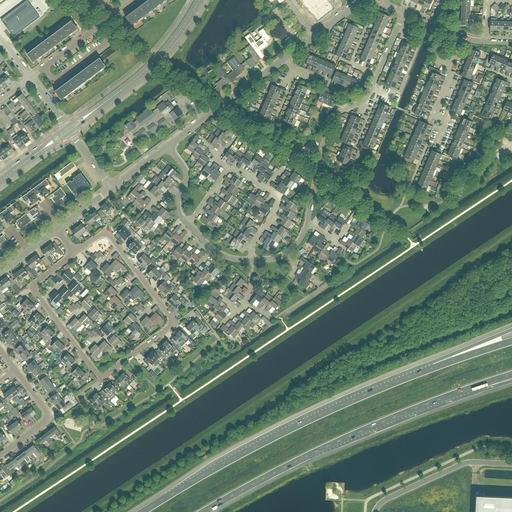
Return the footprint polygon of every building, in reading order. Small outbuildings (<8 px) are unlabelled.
[(7,22),(4,24),(14,36),(39,17),(27,0),(4,18),(7,22)] [(148,0),(126,17),(132,26),(138,21),(138,22),(141,20),(166,0),(148,0)] [(325,0),(303,0),(313,13),(319,9),(323,15),(332,8),(325,0)] [(432,0),(431,0),(425,0),(423,6),(429,9),(432,0)] [(380,13),(378,18),(387,22),(390,17),(380,13)] [(385,27),(387,22),(378,18),(377,20),(375,20),(372,18),(371,21),(375,23),(385,27)] [(33,50),(27,54),(33,63),(45,54),(78,29),(72,21),(66,25),(63,27),(35,48),(33,50)] [(135,26),(137,31),(148,25),(146,21),(135,26)] [(383,32),(385,27),(375,23),(374,26),(373,25),(370,24),(369,26),(371,28),(373,28),(383,32)] [(349,24),(347,29),(356,33),(358,31),(359,32),(362,33),(363,30),(360,29),(359,28),(349,24)] [(251,44),(261,59),(265,56),(260,50),(268,44),(266,42),(270,39),(268,35),(271,32),(267,26),(258,32),(263,38),(256,43),(249,34),(245,37),(250,45),(251,44)] [(381,38),(383,32),(373,28),(372,31),(370,30),(367,29),(366,32),(371,34),(381,38)] [(354,39),(356,33),(347,29),(344,34),(354,39)] [(353,41),(355,42),(358,43),(359,40),(356,39),(354,39),(344,34),(342,40),(352,44),(353,41)] [(378,43),(381,38),(371,34),(370,36),(365,34),(364,37),(369,39),(378,43)] [(376,48),(378,43),(369,39),(368,41),(363,39),(362,42),(367,44),(376,48)] [(350,49),(352,44),(342,40),(340,45),(350,49)] [(403,42),(401,48),(410,52),(411,49),(415,51),(416,48),(413,46),(403,42)] [(252,57),(246,62),(243,64),(245,66),(244,67),(246,70),(250,67),(251,69),(256,65),(255,63),(261,59),(251,44),(250,45),(246,48),(251,54),(252,57)] [(374,53),(376,48),(367,44),(366,46),(364,45),(361,44),(360,47),(363,48),(364,49),(374,53)] [(348,54),(350,49),(340,45),(338,50),(348,54)] [(471,49),(469,55),(479,59),(481,54),(482,51),(474,47),(473,50),(471,49)] [(411,52),(410,52),(401,48),(398,53),(408,57),(409,55),(410,55),(413,56),(414,54),(411,52)] [(372,58),(374,53),(364,49),(363,51),(359,49),(358,52),(360,53),(362,54),(372,58)] [(345,60),(348,54),(338,50),(336,56),(345,60)] [(406,63),(408,57),(398,53),(398,54),(396,58),(406,63)] [(311,66),(315,57),(310,54),(305,64),(311,66)] [(360,60),(370,64),(372,58),(362,54),(361,57),(359,56),(357,55),(355,58),(358,59),(360,60)] [(494,66),(498,57),(493,54),(489,64),(491,65),(491,66),(490,69),(492,70),(494,66)] [(476,64),(479,59),(469,55),(468,57),(464,56),(463,59),(465,59),(467,60),(476,64)] [(233,71),(227,76),(231,82),(232,83),(237,79),(236,78),(242,73),(236,65),(239,63),(235,56),(227,62),(233,71)] [(320,59),(315,57),(311,66),(316,69),(320,59)] [(499,68),(503,59),(498,57),(494,66),(496,67),(495,71),(498,72),(499,68)] [(106,67),(102,62),(100,58),(55,92),(61,100),(67,96),(70,94),(98,73),(100,71),(106,67)] [(404,68),(406,63),(396,58),(394,64),(404,68)] [(320,59),(316,69),(321,71),(325,61),(320,59)] [(504,71),(508,61),(503,59),(499,68),(503,70),(502,71),(501,71),(500,73),(503,75),(504,72),(504,71)] [(467,60),(464,65),(474,69),(476,64),(467,60)] [(330,63),(325,61),(321,71),(324,72),(322,76),(325,77),(326,73),(330,63)] [(326,73),(332,75),(336,65),(330,63),(326,73)] [(402,73),(404,68),(394,64),(392,69),(401,73),(402,73)] [(464,65),(462,70),(472,74),(474,69),(464,65)] [(225,86),(231,82),(227,76),(220,67),(216,71),(222,79),(215,84),(221,91),(226,88),(225,86)] [(444,80),(445,78),(441,76),(440,75),(441,72),(432,68),(430,67),(428,71),(431,72),(429,77),(439,81),(440,79),(444,80)] [(400,76),(401,76),(404,77),(405,74),(402,73),(401,73),(392,69),(390,74),(399,78),(400,76)] [(470,80),(472,74),(462,70),(461,73),(457,71),(456,74),(459,75),(460,76),(470,80)] [(336,71),(332,81),(334,82),(334,84),(333,86),(335,88),(337,85),(337,83),(341,73),(336,71)] [(346,76),(341,73),(337,83),(342,85),(346,76)] [(403,80),(399,78),(390,74),(387,79),(397,83),(398,81),(402,82),(403,80)] [(0,79),(5,86),(10,82),(5,75),(1,78),(0,76),(0,79)] [(352,78),(346,76),(342,85),(345,87),(344,88),(347,89),(348,88),(347,88),(352,78)] [(440,82),(439,81),(429,77),(427,82),(437,87),(437,86),(438,84),(439,85),(442,86),(443,83),(440,82)] [(353,90),(357,80),(352,78),(347,88),(348,88),(350,89),(349,90),(348,93),(351,94),(352,92),(353,90)] [(505,85),(507,86),(509,87),(510,84),(507,82),(497,78),(495,84),(504,88),(505,85)] [(398,83),(397,83),(387,79),(385,84),(395,89),(396,86),(397,86),(400,87),(401,85),(398,83)] [(474,84),(464,80),(462,85),(472,89),(474,84)] [(435,92),(436,89),(440,91),(441,88),(437,86),(437,87),(427,82),(425,88),(435,92)] [(294,89),(296,90),(306,94),(308,88),(298,84),(297,87),(293,85),(292,88),(294,89)] [(495,84),(492,89),(502,93),(503,91),(507,92),(508,89),(504,88),(495,84)] [(281,92),(282,93),(285,94),(286,91),(283,90),(282,89),(272,85),(269,91),(279,95),(281,92)] [(469,94),(472,89),(462,85),(460,90),(469,94)] [(439,93),(435,92),(425,88),(423,93),(433,97),(434,94),(437,96),(439,93)] [(492,89),(490,94),(500,98),(502,94),(503,95),(502,96),(505,97),(506,94),(502,93),(492,89)] [(304,99),(306,94),(296,90),(295,92),(293,91),(290,90),(289,93),(292,94),(294,95),(304,99)] [(467,99),(469,94),(460,90),(459,93),(455,91),(453,94),(457,95),(467,99)] [(278,97),(280,98),(283,99),(284,96),(279,95),(269,91),(267,96),(277,100),(278,97)] [(323,103),(327,94),(321,91),(317,101),(323,103)] [(430,102),(433,97),(423,93),(421,98),(430,102)] [(18,105),(26,99),(22,94),(16,98),(18,101),(15,103),(16,106),(18,105)] [(332,96),(327,94),(323,103),(328,105),(332,96)] [(504,100),(500,98),(490,94),(488,99),(498,103),(499,101),(503,102),(504,100)] [(301,104),(304,99),(294,95),(293,97),(291,96),(288,95),(287,98),(290,99),(292,100),(301,104)] [(465,105),(467,99),(457,95),(456,98),(452,96),(451,99),(455,101),(455,100),(465,105)] [(277,100),(267,96),(265,101),(275,105),(277,100)] [(332,96),(328,105),(333,108),(337,98),(332,96)] [(428,107),(430,102),(421,98),(418,103),(428,107)] [(22,105),(24,108),(29,104),(26,99),(18,105),(19,107),(22,105)] [(502,105),(498,103),(488,99),(486,104),(496,108),(497,106),(500,108),(502,105)] [(299,109),(301,104),(292,100),(291,102),(289,102),(286,101),(285,103),(288,104),(289,105),(299,109)] [(463,110),(465,105),(455,100),(455,101),(454,103),(450,101),(449,104),(453,106),(463,110)] [(144,111),(144,112),(136,119),(137,120),(133,123),(131,121),(123,127),(127,125),(129,127),(127,129),(130,132),(131,131),(134,135),(136,139),(137,139),(140,136),(141,138),(141,137),(144,135),(145,137),(149,134),(148,133),(150,131),(151,133),(151,132),(154,130),(155,132),(159,129),(159,127),(160,126),(161,127),(164,125),(165,127),(169,124),(168,123),(171,120),(173,118),(175,120),(183,114),(178,107),(175,110),(173,108),(174,108),(169,101),(165,104),(164,102),(157,107),(158,108),(153,112),(150,108),(149,107),(144,111)] [(273,110),(275,105),(265,101),(263,106),(273,110)] [(508,113),(511,103),(506,101),(502,111),(508,113)] [(390,107),(380,103),(379,106),(375,104),(374,107),(378,108),(388,112),(390,107)] [(426,112),(427,110),(431,112),(432,109),(428,107),(418,103),(416,108),(426,112)] [(27,113),(33,109),(29,104),(24,108),(26,111),(20,115),(22,117),(27,113)] [(493,113),(496,108),(486,104),(484,109),(493,114),(493,113)] [(301,110),(299,109),(289,105),(288,107),(287,107),(284,106),(283,108),(287,110),(297,114),(299,115),(301,110)] [(273,110),(263,106),(261,111),(271,115),(272,113),(276,115),(277,112),(273,110)] [(451,111),(460,115),(463,110),(453,106),(451,111)] [(386,118),(388,112),(378,108),(377,111),(373,109),(372,112),(376,114),(376,113),(386,118)] [(430,114),(426,112),(416,108),(414,108),(412,113),(414,113),(414,114),(424,118),(425,115),(429,117),(430,114)] [(29,115),(31,118),(36,114),(33,109),(27,113),(22,117),(23,119),(29,115)] [(497,115),(493,113),(493,114),(484,109),(481,115),(491,119),(492,116),(496,118),(497,115)] [(283,115),(285,115),(297,120),(295,119),(297,114),(287,110),(286,113),(285,112),(282,111),(281,114),(283,115)] [(272,116),(271,115),(261,111),(258,117),(268,121),(270,118),(271,119),(274,120),(275,117),(272,116)] [(376,113),(376,114),(375,116),(371,114),(370,117),(374,119),(383,123),(386,118),(376,113)] [(26,129),(40,119),(36,114),(31,118),(32,120),(24,126),(26,129)] [(284,118),(282,117),(280,116),(278,119),(281,120),(295,126),(297,120),(285,115),(284,118)] [(361,119),(355,117),(351,115),(349,120),(359,125),(359,124),(360,122),(364,123),(365,121),(361,119)] [(461,121),(460,120),(458,119),(457,122),(460,124),(470,128),(472,122),(463,118),(461,121)] [(44,123),(40,119),(26,129),(30,133),(36,129),(34,126),(36,124),(38,127),(39,127),(40,128),(42,126),(41,125),(44,123)] [(381,128),(383,123),(374,119),(373,121),(369,119),(368,122),(371,124),(372,124),(381,128)] [(363,126),(359,124),(359,125),(349,120),(347,126),(357,130),(358,127),(359,128),(361,129),(363,126)] [(427,130),(428,128),(429,128),(432,129),(433,127),(430,125),(419,121),(417,126),(427,130)] [(225,124),(221,130),(220,131),(226,134),(226,135),(228,136),(233,129),(224,123),(225,124)] [(372,124),(371,124),(371,126),(367,125),(366,127),(369,129),(379,133),(381,128),(372,124)] [(459,126),(458,126),(456,124),(454,127),(458,129),(468,133),(470,128),(460,124),(459,126)] [(354,135),(357,130),(347,126),(345,131),(354,135)] [(431,132),(427,130),(417,126),(415,131),(425,136),(426,133),(430,135),(431,132)] [(232,138),(228,136),(226,135),(226,134),(220,131),(221,130),(217,128),(218,129),(214,136),(219,140),(221,141),(222,141),(224,137),(227,139),(230,141),(232,138)] [(367,134),(377,138),(379,133),(369,129),(368,131),(365,130),(363,133),(367,134)] [(456,134),(466,138),(468,133),(458,129),(457,131),(453,130),(452,132),(456,134)] [(354,135),(345,131),(342,136),(352,140),(353,137),(357,139),(358,136),(354,135)] [(424,138),(425,136),(415,131),(413,137),(423,141),(424,138)] [(13,140),(10,137),(6,132),(4,134),(9,140),(10,142),(13,140)] [(18,137),(24,144),(29,140),(24,133),(18,137)] [(225,144),(222,141),(221,141),(219,140),(214,136),(211,133),(211,134),(212,134),(207,141),(206,140),(215,146),(218,142),(221,144),(221,145),(223,146),(225,144)] [(9,140),(4,134),(1,137),(5,143),(9,140)] [(375,143),(377,138),(367,134),(365,139),(375,143)] [(464,143),(466,138),(456,134),(455,136),(451,135),(450,138),(454,139),(464,143)] [(194,138),(192,141),(186,150),(187,149),(193,153),(199,146),(195,143),(199,137),(196,135),(194,138)] [(356,142),(352,140),(342,136),(340,141),(350,145),(351,143),(355,144),(356,142)] [(19,148),(24,144),(18,137),(13,141),(19,148)] [(424,141),(423,141),(413,137),(411,142),(420,146),(421,143),(425,145),(426,142),(424,141)] [(362,144),(363,145),(372,149),(375,143),(365,139),(364,142),(360,140),(358,145),(361,146),(362,144)] [(461,148),(464,143),(454,139),(453,142),(449,140),(448,143),(452,144),(461,148)] [(193,153),(191,156),(192,155),(198,160),(199,160),(203,154),(204,152),(200,150),(204,144),(201,142),(199,146),(193,153)] [(424,147),(420,146),(411,142),(408,147),(418,151),(419,149),(423,150),(424,147)] [(446,148),(449,149),(459,153),(461,148),(452,144),(450,147),(447,145),(446,148)] [(2,149),(8,156),(13,152),(8,145),(2,149)] [(344,145),(342,151),(352,155),(353,152),(357,154),(358,151),(354,149),(344,145)] [(226,162),(229,164),(230,161),(233,158),(237,153),(230,148),(231,147),(225,156),(228,159),(226,162)] [(422,153),(418,151),(408,147),(406,152),(416,156),(417,154),(421,155),(422,153)] [(207,148),(204,152),(203,154),(199,160),(198,160),(196,163),(197,163),(197,162),(204,166),(203,168),(209,159),(205,156),(207,153),(209,150),(207,148)] [(0,156),(3,160),(8,156),(2,149),(0,150),(0,156)] [(457,159),(459,153),(449,149),(447,155),(457,159)] [(239,150),(237,153),(233,158),(230,161),(229,164),(231,166),(235,160),(239,163),(241,161),(245,155),(244,155),(238,151),(239,150)] [(356,156),(352,155),(342,151),(339,150),(337,155),(340,156),(349,160),(350,157),(354,159),(356,156)] [(426,154),(429,156),(439,160),(442,155),(432,150),(431,153),(427,151),(426,154)] [(243,163),(247,166),(253,158),(246,153),(247,152),(244,155),(245,155),(241,161),(239,163),(236,167),(239,169),(241,166),(243,163)] [(417,157),(416,156),(406,152),(404,158),(414,162),(415,159),(416,159),(419,161),(420,158),(417,157)] [(262,161),(264,159),(264,158),(263,159),(257,155),(258,154),(251,162),(255,165),(253,168),(251,171),(254,173),(257,169),(262,161)] [(348,163),(349,163),(352,164),(353,161),(349,160),(340,156),(337,161),(347,165),(348,163)] [(437,165),(439,160),(429,156),(428,158),(425,157),(423,159),(426,161),(427,161),(437,165)] [(267,168),(270,165),(269,165),(269,166),(262,161),(257,169),(261,172),(258,175),(256,178),(259,180),(261,177),(262,176),(267,168)] [(435,170),(437,165),(427,161),(426,163),(422,162),(421,165),(425,166),(435,170)] [(72,162),(58,172),(62,177),(76,167),(77,168),(72,162)] [(207,179),(209,176),(213,171),(215,167),(217,165),(214,163),(210,169),(206,166),(200,175),(201,174),(207,178),(207,179)] [(181,176),(178,173),(168,164),(167,165),(168,165),(163,171),(162,171),(171,178),(171,177),(174,174),(177,176),(179,178),(181,176)] [(220,167),(217,165),(215,167),(213,171),(209,176),(215,181),(215,182),(221,173),(217,170),(220,167)] [(433,175),(435,170),(425,166),(424,169),(420,167),(419,170),(423,171),(433,175)] [(277,173),(279,170),(276,167),(272,172),(267,168),(262,176),(269,180),(275,172),(277,173)] [(295,182),(295,183),(298,185),(298,184),(297,184),(302,177),(303,178),(294,172),(292,174),(286,170),(284,175),(287,177),(289,178),(295,182)] [(72,182),(71,181),(67,184),(78,199),(85,194),(86,193),(85,191),(87,190),(88,191),(92,188),(79,171),(81,173),(73,179),(74,180),(72,182)] [(173,179),(171,177),(171,178),(162,171),(157,177),(165,184),(167,185),(170,182),(173,184),(176,186),(178,184),(174,181),(172,179),(173,179)] [(430,181),(433,175),(423,171),(422,174),(418,172),(417,175),(421,177),(421,176),(430,181)] [(160,190),(163,186),(169,191),(171,188),(168,186),(167,185),(165,184),(157,177),(155,176),(151,182),(150,181),(150,182),(160,190)] [(223,179),(225,181),(226,181),(231,185),(237,189),(242,182),(242,183),(243,183),(234,177),(231,180),(228,178),(225,176),(223,179)] [(418,182),(428,186),(430,181),(421,176),(421,177),(420,179),(416,177),(415,180),(418,182)] [(281,179),(279,177),(277,180),(281,182),(283,184),(288,188),(291,190),(292,190),(291,189),(295,183),(295,182),(289,178),(287,177),(285,181),(281,179)] [(40,184),(34,189),(38,194),(40,193),(43,196),(48,193),(45,188),(49,184),(46,179),(41,183),(42,183),(40,184)] [(240,191),(237,189),(231,185),(226,181),(225,181),(224,183),(226,185),(229,187),(227,191),(234,197),(235,197),(239,190),(240,191)] [(145,188),(153,195),(156,191),(162,195),(164,193),(160,190),(150,182),(151,182),(146,188),(145,187),(145,188)] [(284,194),(288,188),(283,184),(281,182),(278,186),(275,184),(272,182),(270,185),(285,195),(284,194)] [(426,191),(428,186),(418,182),(417,184),(414,183),(412,185),(426,191)] [(140,195),(136,192),(141,186),(138,184),(127,198),(128,197),(134,202),(139,197),(140,195)] [(61,188),(53,194),(55,196),(52,198),(60,209),(65,205),(60,199),(66,195),(61,188)] [(224,193),(227,195),(224,199),(233,205),(232,205),(236,198),(237,199),(238,199),(235,197),(234,197),(227,191),(226,190),(223,188),(221,191),(224,193)] [(38,194),(34,189),(28,193),(26,195),(26,194),(21,198),(25,203),(26,202),(26,203),(29,201),(28,200),(30,199),(33,204),(38,200),(35,196),(38,194)] [(252,207),(254,204),(258,198),(257,198),(259,196),(262,192),(259,190),(257,193),(255,196),(251,193),(245,202),(246,201),(252,205),(251,206),(252,207)] [(143,191),(140,195),(139,197),(134,202),(131,205),(132,205),(132,204),(138,209),(138,210),(144,203),(147,206),(151,201),(148,198),(145,202),(141,199),(146,193),(143,191)] [(263,198),(259,196),(257,198),(258,198),(254,204),(260,208),(264,202),(264,203),(266,200),(270,194),(267,192),(263,198)] [(288,203),(285,207),(287,209),(293,212),(297,206),(298,207),(298,206),(290,200),(284,196),(282,199),(288,203)] [(222,210),(225,212),(224,211),(229,205),(230,205),(221,199),(218,203),(215,201),(213,199),(211,202),(216,206),(222,210)] [(268,205),(264,203),(264,202),(260,208),(258,211),(259,210),(265,215),(265,216),(271,207),(273,204),(275,201),(272,199),(268,205)] [(218,216),(222,210),(216,206),(211,202),(209,200),(207,203),(209,205),(212,207),(210,211),(212,213),(212,212),(218,216)] [(104,212),(102,214),(107,221),(111,218),(107,212),(110,210),(111,211),(113,209),(110,204),(107,205),(105,203),(100,207),(104,212)] [(283,215),(290,221),(290,220),(295,214),(296,215),(296,214),(293,212),(287,209),(285,207),(284,206),(281,204),(280,207),(282,209),(285,211),(283,215)] [(0,213),(0,217),(3,221),(5,219),(8,223),(13,219),(10,214),(14,211),(11,206),(6,209),(5,211),(4,210),(0,213)] [(159,211),(154,207),(152,209),(155,212),(156,212),(158,214),(157,214),(163,218),(166,221),(166,220),(165,220),(170,214),(171,215),(171,214),(163,207),(159,211)] [(33,208),(25,214),(31,222),(37,217),(41,223),(46,219),(38,209),(35,211),(33,208)] [(210,226),(212,223),(216,225),(215,224),(220,218),(221,219),(221,218),(218,216),(212,212),(212,213),(210,211),(206,208),(204,211),(210,215),(207,219),(203,216),(200,220),(210,226)] [(104,223),(107,221),(102,214),(99,216),(95,210),(90,214),(95,221),(100,217),(104,223)] [(145,214),(148,217),(156,223),(159,225),(158,224),(163,218),(157,214),(158,214),(156,212),(155,212),(152,216),(147,211),(145,214)] [(317,219),(324,224),(326,222),(325,222),(329,216),(323,212),(324,211),(323,211),(317,219)] [(331,213),(329,216),(325,222),(326,222),(324,224),(323,225),(321,228),(324,230),(326,227),(328,224),(332,227),(334,225),(334,224),(337,219),(331,215),(332,214),(331,213)] [(31,222),(25,214),(17,221),(19,223),(17,225),(25,235),(30,232),(25,226),(31,222)] [(89,223),(87,225),(92,232),(95,230),(90,225),(95,221),(90,214),(85,218),(89,223)] [(294,222),(290,220),(290,221),(283,215),(282,214),(280,217),(279,217),(279,218),(282,220),(280,223),(289,229),(288,228),(292,222),(293,223),(294,222)] [(364,231),(364,230),(369,224),(370,225),(355,214),(355,215),(353,217),(356,219),(359,221),(356,225),(358,227),(364,231)] [(151,229),(156,223),(148,217),(145,220),(140,216),(136,221),(141,226),(145,231),(148,227),(152,230),(151,229)] [(254,228),(251,226),(254,222),(245,216),(246,217),(241,223),(240,222),(240,223),(243,225),(249,229),(251,230),(252,231),(255,233),(257,230),(254,228)] [(340,229),(344,225),(346,221),(346,220),(345,221),(339,217),(340,216),(339,216),(337,219),(334,224),(334,225),(332,227),(329,230),(332,232),(334,230),(334,229),(336,226),(340,229)] [(120,226),(122,228),(117,233),(118,233),(117,234),(119,237),(120,236),(121,237),(128,230),(126,229),(130,224),(126,219),(120,226)] [(90,234),(92,232),(87,225),(85,227),(82,223),(77,227),(82,234),(87,230),(90,234)] [(357,229),(354,233),(354,234),(356,235),(361,239),(362,238),(366,232),(367,233),(364,230),(364,231),(358,227),(356,225),(353,223),(351,225),(357,229)] [(249,234),(251,230),(249,229),(243,225),(239,231),(245,235),(244,235),(247,237),(248,237),(250,239),(252,237),(250,235),(249,234)] [(168,244),(170,241),(174,235),(176,233),(180,228),(177,226),(172,233),(168,230),(160,239),(163,242),(165,240),(168,242),(167,243),(168,244)] [(282,237),(285,239),(284,238),(289,232),(290,232),(281,226),(278,230),(275,228),(273,226),(271,229),(274,231),(275,231),(277,232),(277,233),(282,237)] [(77,238),(82,234),(77,227),(72,231),(74,235),(72,237),(77,244),(80,241),(77,238)] [(130,235),(132,237),(134,235),(134,236),(136,234),(130,228),(128,230),(121,237),(123,238),(122,239),(125,242),(130,235)] [(240,242),(244,235),(245,235),(239,231),(236,229),(237,230),(232,236),(238,240),(238,241),(240,242)] [(179,236),(176,233),(174,235),(170,241),(176,246),(175,247),(182,239),(187,233),(184,231),(179,236)] [(278,243),(282,237),(277,233),(277,232),(275,231),(274,231),(272,235),(266,231),(264,234),(270,238),(276,242),(278,244),(279,244),(278,243)] [(357,245),(360,248),(360,247),(359,246),(363,240),(364,241),(365,241),(362,238),(361,239),(356,235),(354,234),(354,233),(350,231),(348,233),(354,237),(351,241),(357,245)] [(244,245),(240,242),(238,241),(238,240),(232,236),(229,234),(230,235),(226,241),(225,240),(224,241),(233,247),(236,243),(239,245),(242,247),(244,245)] [(271,248),(276,242),(270,238),(264,234),(262,236),(266,239),(263,243),(265,244),(263,247),(270,252),(272,249),(271,248)] [(0,237),(0,244),(1,244),(6,250),(11,246),(3,235),(0,237)] [(130,249),(132,250),(140,241),(138,239),(134,236),(134,235),(132,237),(127,243),(131,240),(133,241),(127,247),(130,250),(130,249)] [(320,240),(320,239),(313,235),(307,243),(307,244),(308,243),(314,247),(318,242),(320,240)] [(352,252),(357,245),(351,241),(349,240),(346,244),(343,242),(344,242),(341,240),(339,242),(353,253),(353,252),(352,252)] [(143,244),(140,241),(132,250),(133,252),(132,252),(135,255),(141,249),(143,251),(145,249),(147,247),(143,244)] [(321,244),(318,242),(314,247),(312,250),(313,249),(319,254),(320,254),(324,248),(324,249),(325,246),(321,244)] [(328,242),(325,246),(324,249),(324,248),(320,254),(319,254),(317,257),(318,257),(318,256),(325,260),(324,262),(326,259),(326,258),(330,253),(326,250),(330,244),(328,242)] [(52,243),(47,247),(52,254),(55,252),(57,253),(58,252),(61,256),(63,254),(58,247),(56,249),(52,243)] [(178,260),(180,257),(184,252),(186,250),(189,246),(186,244),(182,250),(178,247),(179,246),(171,254),(172,255),(172,254),(178,259),(177,260),(178,260)] [(49,256),(52,254),(47,247),(41,251),(45,256),(43,258),(50,267),(54,264),(53,262),(53,261),(49,256)] [(189,253),(186,250),(184,252),(180,257),(186,262),(185,263),(188,260),(192,255),(193,253),(194,253),(197,249),(194,247),(189,253)] [(340,248),(338,249),(338,250),(336,254),(331,251),(330,253),(326,258),(326,259),(333,263),(332,264),(342,250),(340,248)] [(142,264),(148,257),(146,255),(148,252),(145,249),(143,251),(137,257),(138,257),(141,253),(143,255),(138,260),(142,264)] [(197,256),(194,253),(193,253),(192,255),(188,260),(194,265),(193,266),(205,253),(202,250),(197,256)] [(47,269),(50,267),(43,258),(41,260),(37,254),(32,258),(37,265),(39,263),(40,265),(41,264),(42,265),(43,264),(47,269)] [(115,260),(110,266),(114,269),(116,272),(121,267),(124,270),(126,268),(119,261),(120,259),(117,257),(114,260),(115,260)] [(151,263),(153,264),(155,263),(157,261),(153,257),(151,260),(148,257),(142,264),(146,268),(151,263)] [(306,264),(303,268),(305,269),(311,273),(316,267),(317,267),(302,257),(300,260),(303,262),(303,261),(306,264)] [(34,267),(37,265),(32,258),(27,262),(29,265),(27,267),(33,276),(34,276),(35,278),(38,276),(34,267)] [(95,269),(98,266),(91,260),(84,268),(86,270),(87,268),(91,273),(95,269)] [(110,274),(114,269),(110,266),(107,263),(101,269),(109,277),(111,275),(110,274)] [(151,277),(152,278),(158,271),(156,269),(158,266),(155,263),(153,264),(147,270),(148,270),(151,267),(153,269),(147,275),(150,277),(151,277)] [(209,268),(205,265),(204,264),(202,267),(204,269),(205,269),(207,271),(215,278),(215,277),(214,277),(219,271),(220,272),(220,271),(212,265),(209,268)] [(314,275),(311,273),(305,269),(303,268),(299,265),(297,268),(303,272),(301,276),(300,276),(303,277),(308,281),(313,275),(314,275)] [(23,267),(18,271),(23,278),(28,274),(31,278),(33,276),(27,267),(24,269),(23,267)] [(158,271),(152,278),(156,281),(161,276),(163,278),(165,276),(167,274),(160,268),(158,271)] [(61,277),(63,278),(68,283),(74,276),(70,272),(71,271),(69,269),(61,277)] [(100,274),(95,269),(91,273),(89,275),(92,278),(91,279),(92,281),(94,283),(100,277),(101,275),(100,274)] [(197,273),(198,274),(200,275),(208,282),(207,281),(210,278),(212,280),(214,277),(215,278),(207,271),(205,269),(202,273),(199,271),(197,269),(194,271),(197,273)] [(18,282),(23,278),(18,271),(13,275),(16,279),(14,280),(13,280),(19,287),(21,285),(18,282)] [(200,286),(203,288),(207,282),(208,282),(200,275),(198,274),(195,278),(189,273),(187,276),(201,287),(200,286)] [(311,283),(308,281),(303,277),(300,276),(301,276),(297,273),(295,276),(298,278),(298,277),(301,280),(298,284),(307,290),(307,289),(306,289),(310,283),(311,283)] [(171,277),(167,274),(165,276),(163,278),(158,284),(161,280),(163,282),(157,288),(160,291),(161,290),(162,291),(169,284),(166,282),(171,277)] [(239,287),(245,281),(236,274),(237,275),(232,281),(231,280),(231,281),(234,283),(239,287)] [(7,277),(2,281),(7,287),(12,284),(14,286),(17,293),(21,290),(19,287),(13,280),(14,280),(11,277),(9,279),(7,277)] [(0,288),(1,290),(0,290),(0,293),(4,298),(6,297),(3,293),(9,289),(7,287),(2,281),(0,281),(0,288)] [(75,281),(73,284),(68,288),(75,294),(79,290),(81,291),(83,289),(75,281)] [(174,284),(171,282),(169,284),(162,291),(162,292),(166,296),(171,290),(173,292),(175,290),(177,288),(174,284)] [(241,289),(239,287),(234,283),(229,289),(228,288),(231,291),(231,290),(236,295),(238,296),(238,297),(242,300),(244,297),(238,292),(241,289)] [(118,293),(115,290),(111,286),(103,294),(105,296),(107,295),(111,299),(115,296),(118,293)] [(136,286),(130,292),(134,296),(136,298),(141,294),(142,295),(144,293),(136,286)] [(62,297),(62,298),(65,300),(69,296),(71,297),(73,295),(65,287),(59,294),(62,297)] [(217,301),(214,298),(215,296),(217,298),(221,293),(214,287),(212,290),(209,295),(210,296),(204,304),(205,303),(211,308),(215,304),(216,303),(217,301)] [(179,290),(177,288),(175,290),(173,292),(168,297),(168,298),(171,294),(173,296),(168,302),(171,304),(172,305),(179,298),(176,296),(179,293),(177,292),(179,290)] [(130,292),(129,291),(127,289),(121,296),(127,301),(125,303),(127,305),(131,301),(130,300),(131,298),(133,300),(136,298),(134,296),(130,292)] [(256,300),(260,303),(262,301),(261,301),(266,295),(260,290),(260,289),(249,303),(250,304),(251,305),(252,304),(254,303),(254,302),(256,300)] [(236,305),(238,307),(241,305),(235,300),(238,297),(238,296),(236,295),(231,290),(231,291),(226,296),(225,296),(233,303),(236,305)] [(56,304),(62,298),(62,297),(59,294),(56,291),(50,298),(53,301),(50,303),(52,304),(57,309),(59,306),(56,304)] [(268,292),(266,295),(261,301),(262,301),(260,303),(257,306),(259,308),(262,306),(261,306),(264,303),(268,306),(269,304),(274,299),(274,298),(268,294),(268,293),(268,292)] [(81,303),(83,305),(88,309),(94,303),(90,298),(91,297),(89,295),(81,303)] [(179,298),(172,305),(176,309),(181,303),(183,305),(184,306),(185,304),(188,301),(181,295),(179,298)] [(273,313),(274,311),(282,301),(281,302),(275,297),(276,296),(276,295),(274,298),(274,299),(269,304),(268,306),(265,309),(267,312),(269,309),(272,306),(275,309),(272,313),(273,313)] [(121,302),(115,296),(111,299),(108,302),(113,306),(111,307),(114,310),(121,302)] [(220,297),(217,301),(216,303),(215,304),(211,308),(209,311),(210,310),(216,315),(220,310),(222,308),(218,305),(220,302),(223,300),(220,297)] [(25,309),(31,303),(27,299),(22,304),(20,302),(22,300),(16,306),(20,310),(22,307),(25,309)] [(33,303),(32,304),(31,303),(25,309),(27,312),(25,314),(26,316),(24,318),(26,320),(30,316),(36,310),(35,310),(32,313),(30,312),(36,306),(33,303)] [(216,315),(213,318),(214,318),(214,317),(220,322),(220,323),(227,315),(223,312),(225,309),(227,307),(225,305),(222,308),(220,310),(216,315)] [(102,315),(94,308),(88,315),(95,321),(99,316),(100,318),(102,315)] [(247,313),(245,311),(243,314),(246,317),(246,316),(248,318),(256,325),(257,324),(256,324),(261,318),(262,319),(262,318),(253,312),(250,316),(247,313)] [(32,325),(35,323),(41,316),(40,315),(41,314),(38,312),(32,318),(30,316),(26,320),(32,325)] [(154,322),(153,322),(156,325),(161,320),(162,322),(164,320),(156,312),(150,319),(154,322)] [(127,321),(131,326),(135,322),(137,319),(131,313),(123,321),(125,323),(127,321)] [(93,322),(86,315),(85,314),(78,320),(82,324),(85,327),(89,322),(91,324),(93,322)] [(246,327),(249,330),(250,329),(249,328),(250,327),(252,329),(256,324),(256,325),(248,318),(246,316),(246,317),(243,320),(240,318),(238,315),(236,318),(239,321),(241,322),(241,323),(247,327),(246,327)] [(42,316),(41,316),(35,323),(32,325),(35,328),(38,331),(40,329),(46,324),(42,327),(40,325),(46,319),(42,316)] [(149,327),(153,322),(154,322),(150,319),(147,316),(141,322),(149,330),(151,328),(149,327)] [(5,324),(1,318),(0,319),(0,328),(2,327),(4,330),(10,325),(7,322),(5,324)] [(76,330),(82,324),(78,320),(76,318),(69,324),(72,327),(70,329),(76,336),(79,333),(76,330)] [(194,320),(190,324),(197,330),(199,333),(203,329),(205,331),(207,329),(205,327),(201,323),(199,325),(194,320)] [(242,333),(246,327),(247,327),(241,323),(241,322),(239,321),(236,325),(233,322),(231,320),(229,323),(232,326),(232,325),(234,327),(240,331),(239,332),(242,334),(242,333)] [(109,322),(101,330),(108,336),(114,329),(109,325),(111,324),(109,322)] [(141,328),(135,322),(131,326),(128,328),(133,333),(131,334),(134,336),(141,328)] [(13,323),(10,325),(4,330),(5,332),(15,325),(13,323)] [(194,333),(197,330),(190,324),(186,328),(191,333),(189,335),(191,337),(193,339),(197,335),(194,333)] [(48,325),(47,326),(42,331),(40,329),(38,331),(36,333),(40,337),(43,339),(42,339),(43,339),(51,330),(50,329),(51,328),(48,325)] [(234,338),(239,332),(240,331),(234,327),(232,325),(232,326),(229,329),(224,325),(220,329),(228,336),(230,334),(234,338)] [(2,335),(6,340),(15,333),(11,328),(2,335)] [(53,331),(51,330),(43,339),(46,343),(44,345),(47,347),(48,346),(51,343),(56,338),(56,337),(52,341),(50,339),(56,333),(53,330),(53,331)] [(193,339),(191,337),(189,335),(184,330),(187,333),(185,335),(180,330),(176,334),(186,343),(188,340),(191,342),(191,341),(193,339)] [(92,338),(94,336),(91,332),(89,331),(87,334),(88,334),(84,338),(85,340),(89,336),(92,338)] [(15,346),(17,344),(23,340),(21,337),(20,337),(18,334),(17,335),(15,333),(6,340),(10,345),(13,343),(15,346)] [(116,333),(113,336),(108,341),(115,347),(119,343),(120,344),(122,342),(118,338),(120,337),(116,333)] [(182,347),(186,343),(176,334),(173,338),(178,343),(176,345),(178,347),(183,352),(185,350),(182,347)] [(58,339),(58,340),(53,345),(51,343),(48,346),(47,347),(53,353),(55,350),(62,343),(61,343),(62,342),(58,339)] [(19,353),(20,355),(27,350),(24,345),(26,344),(23,340),(17,344),(19,346),(14,350),(18,354),(19,353)] [(105,340),(99,347),(102,350),(105,353),(109,349),(111,350),(113,348),(105,340)] [(176,345),(170,340),(174,343),(172,345),(167,340),(163,344),(169,351),(172,348),(174,351),(178,347),(176,345)] [(66,347),(62,343),(55,350),(58,352),(55,355),(56,356),(55,358),(57,360),(61,357),(66,351),(63,354),(61,352),(66,347)] [(96,357),(102,350),(99,347),(96,344),(89,351),(93,354),(90,356),(96,362),(99,360),(96,357)] [(164,353),(162,355),(164,357),(166,359),(170,356),(167,353),(169,351),(163,344),(162,346),(161,345),(158,348),(164,353)] [(27,350),(20,355),(24,360),(28,358),(29,360),(37,354),(38,353),(35,350),(33,352),(32,351),(29,353),(27,350)] [(158,363),(164,357),(162,355),(157,350),(160,354),(158,356),(152,350),(150,353),(149,355),(158,363)] [(72,357),(72,356),(69,353),(68,353),(63,358),(61,357),(57,360),(55,363),(57,365),(59,362),(61,364),(63,361),(66,364),(72,357)] [(29,360),(28,361),(30,364),(28,365),(32,371),(38,366),(38,365),(34,360),(39,357),(37,354),(29,360)] [(153,370),(158,363),(149,355),(148,355),(145,358),(151,364),(149,366),(146,363),(153,370)] [(76,361),(72,357),(66,364),(68,366),(65,369),(69,372),(71,370),(76,365),(76,364),(73,368),(71,366),(76,361)] [(38,366),(32,371),(36,376),(38,375),(40,377),(47,372),(45,369),(42,371),(40,368),(42,367),(40,364),(38,365),(38,366)] [(69,372),(67,374),(71,378),(73,375),(76,377),(82,371),(78,367),(73,372),(71,370),(69,372)] [(84,371),(83,372),(82,371),(76,377),(73,380),(76,382),(79,386),(83,382),(81,380),(87,374),(84,371)] [(121,374),(121,375),(120,376),(129,385),(132,382),(132,383),(135,379),(129,373),(131,375),(129,377),(123,371),(121,374)] [(47,372),(40,377),(42,380),(40,381),(44,387),(51,382),(47,376),(49,374),(47,372)] [(120,376),(119,377),(118,377),(116,380),(122,385),(120,387),(122,389),(121,389),(123,391),(129,385),(120,376)] [(51,382),(44,387),(48,392),(50,391),(52,393),(58,389),(58,388),(56,386),(55,387),(51,382)] [(120,387),(114,382),(118,385),(116,387),(110,382),(107,385),(108,385),(106,386),(113,393),(116,390),(118,393),(121,389),(122,389),(120,387)] [(14,386),(9,390),(14,397),(20,405),(25,401),(22,398),(20,399),(17,395),(20,393),(14,386)] [(108,399),(110,402),(113,398),(111,395),(113,393),(106,386),(105,388),(105,387),(102,390),(108,396),(106,397),(106,398),(108,399)] [(55,404),(62,399),(57,393),(61,391),(59,388),(58,388),(58,389),(52,393),(51,393),(53,396),(50,398),(55,404)] [(9,401),(14,397),(9,390),(4,395),(9,401)] [(106,398),(106,397),(101,392),(100,392),(104,396),(102,398),(96,392),(93,395),(94,395),(93,397),(102,405),(105,403),(108,399),(106,398)] [(102,405),(93,397),(92,398),(91,397),(88,400),(91,403),(94,406),(93,408),(92,408),(96,412),(100,408),(102,405)] [(8,414),(11,411),(8,406),(4,401),(2,402),(0,399),(0,408),(3,406),(5,408),(4,409),(8,414)] [(66,405),(62,399),(55,404),(59,410),(62,408),(64,410),(72,405),(70,402),(66,405)] [(27,411),(31,417),(36,413),(30,404),(28,406),(30,409),(27,411)] [(16,407),(14,409),(17,415),(20,413),(26,421),(31,417),(27,411),(24,413),(22,411),(20,412),(16,407)] [(16,422),(13,424),(17,430),(22,426),(16,418),(14,419),(16,422)] [(15,432),(17,430),(13,424),(10,427),(7,424),(5,425),(12,434),(13,435),(16,433),(15,432)] [(50,438),(55,434),(58,438),(62,436),(55,426),(46,433),(50,438)] [(50,438),(46,433),(37,440),(41,444),(46,440),(50,445),(53,442),(50,438)] [(41,454),(39,452),(41,450),(37,445),(35,446),(34,445),(25,452),(28,456),(29,456),(34,452),(37,457),(41,454)] [(32,461),(29,456),(28,456),(25,452),(16,458),(20,463),(23,467),(32,461)] [(9,468),(7,470),(10,474),(10,475),(11,476),(14,474),(11,470),(16,466),(19,470),(23,467),(20,463),(16,458),(7,465),(9,468)] [(1,467),(0,467),(0,475),(1,474),(4,479),(10,475),(10,474),(7,470),(6,468),(3,470),(1,467)] [(511,511),(511,497),(476,496),(475,511),(511,511)]
